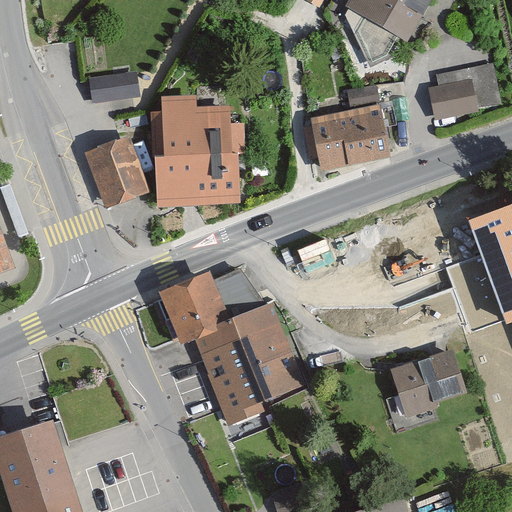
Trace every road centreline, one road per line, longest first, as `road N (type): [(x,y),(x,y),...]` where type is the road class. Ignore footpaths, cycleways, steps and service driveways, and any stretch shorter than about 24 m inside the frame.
road 1 (tertiary): [(102,298),(237,239),(511,139)]
road 2 (tertiary): [(4,0),(18,97),(102,298)]
road 3 (residential): [(207,511),(102,298)]
